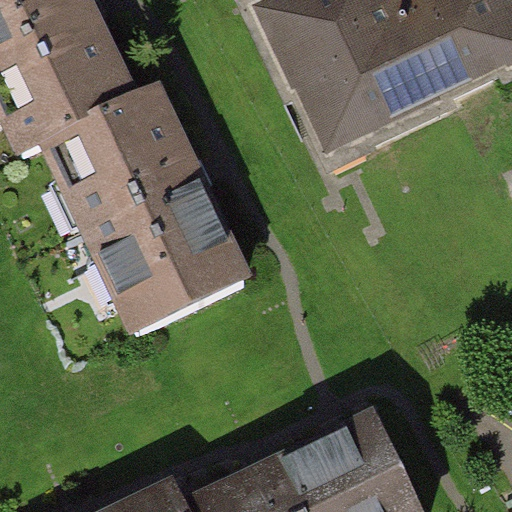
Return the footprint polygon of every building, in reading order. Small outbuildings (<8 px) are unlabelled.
[(132,99),(80,0),(0,0),(0,137),(11,159),(132,99)] [(511,0),(261,0),(248,7),(331,176),(511,88),(511,0)] [(132,99),(11,159),(119,373),(259,303),(150,89),(132,99)] [(419,511),(372,412),(177,509),(178,511),(419,511)] [(178,511),(177,509),(166,485),(102,511),(178,511)]
